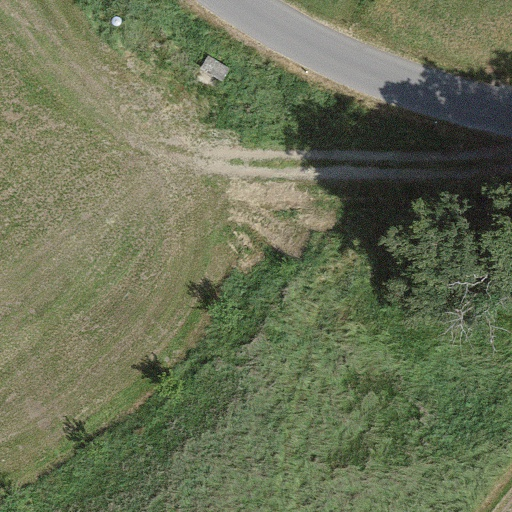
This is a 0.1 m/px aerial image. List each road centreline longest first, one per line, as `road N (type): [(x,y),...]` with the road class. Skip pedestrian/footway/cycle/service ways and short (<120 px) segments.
road 1 (unclassified): [(511,109),(390,79),(235,0)]
road 2 (track): [(234,161),(511,156)]
